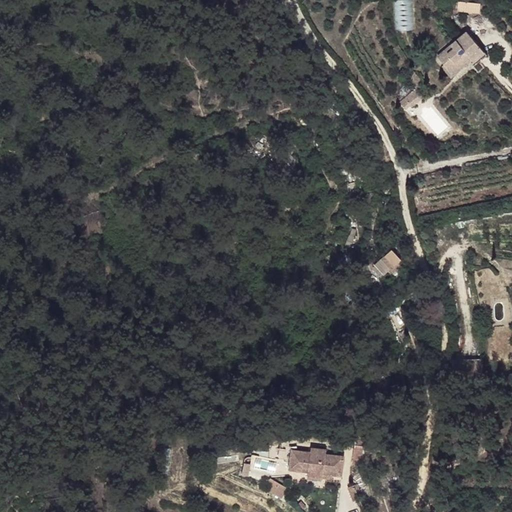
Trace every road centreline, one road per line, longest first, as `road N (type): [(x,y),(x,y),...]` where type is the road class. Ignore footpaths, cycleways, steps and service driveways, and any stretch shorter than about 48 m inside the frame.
road 1 (residential): [(413,511),(445,332),(403,210),(400,174)]
road 2 (residential): [(400,174),(382,133),(289,0)]
